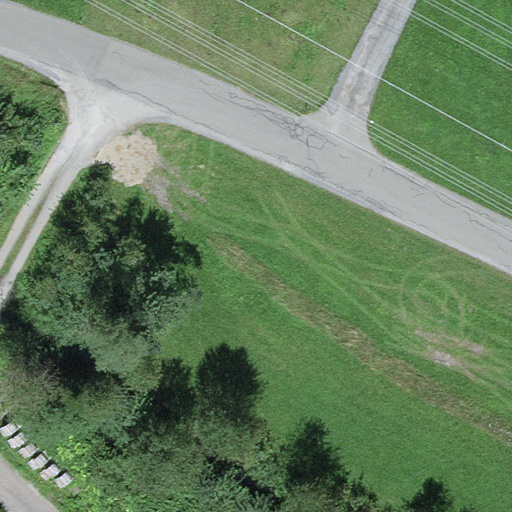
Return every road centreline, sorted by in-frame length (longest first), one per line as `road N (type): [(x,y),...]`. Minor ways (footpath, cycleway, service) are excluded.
road 1 (residential): [(511,237),(333,149),(0,24)]
road 2 (track): [(83,55),(0,254)]
